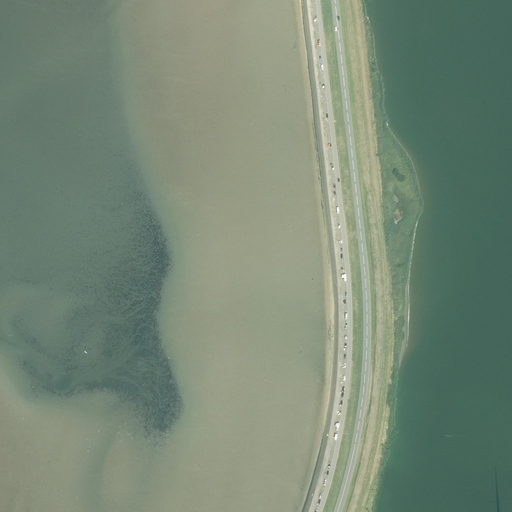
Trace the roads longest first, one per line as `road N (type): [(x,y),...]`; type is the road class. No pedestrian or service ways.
road 1 (trunk): [(335,511),(360,415),(365,296),(334,0)]
road 2 (unclassified): [(318,511),(344,402),(349,308),(317,0)]
